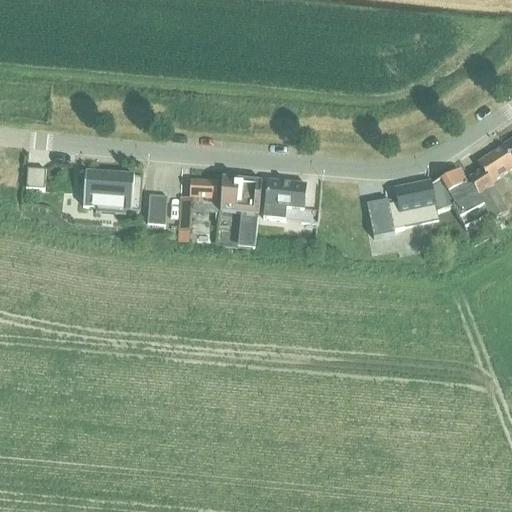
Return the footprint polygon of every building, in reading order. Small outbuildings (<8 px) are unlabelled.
[(511,166),(511,159),(505,148),(480,164),(484,170),(469,179),(492,223),(508,215),(490,180),(511,166)] [(440,180),(431,187),(436,214),(452,207),(459,221),(464,229),(488,216),(483,207),(471,186),(468,188),(458,171),(441,180),(440,180)] [(188,193),(189,174),(165,172),(164,192),(188,193)] [(46,174),(27,173),(26,192),(45,193),(46,174)] [(86,174),(82,208),(95,209),(94,214),(124,217),(125,213),(138,214),(142,179),(107,175),(107,176),(86,174)] [(222,201),(222,216),(242,218),(240,245),(255,246),(255,251),(257,252),(260,220),(263,183),(224,180),(224,189),(222,201)] [(222,216),(222,201),(218,201),(219,184),(192,183),(191,201),(182,200),(181,234),(193,235),(194,215),(222,216)] [(305,199),(306,188),(306,187),(305,187),(285,185),(267,183),(266,197),(264,209),(264,215),(263,221),(285,223),(286,216),(286,210),(288,210),(295,211),(304,212),(305,199)] [(377,204),(366,206),(369,221),(373,241),(387,239),(394,237),(394,234),(404,231),(404,230),(409,229),(431,224),(432,224),(435,223),(438,222),(436,214),(431,187),(430,184),(419,186),(398,190),(395,191),(396,197),(397,204),(388,206),(388,202),(377,204)] [(75,198),(60,197),(59,209),(74,210),(75,198)] [(149,197),(147,227),(163,228),(166,199),(149,197)]
